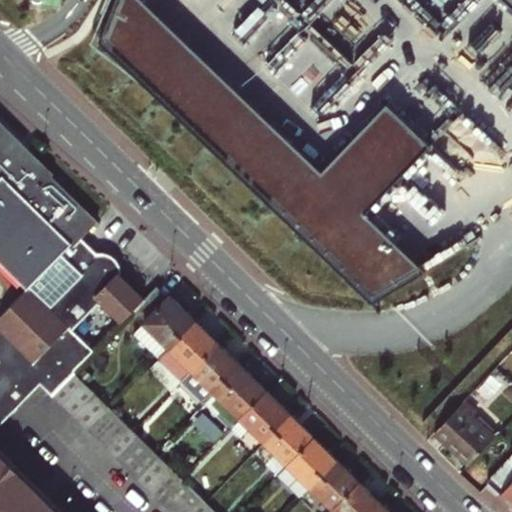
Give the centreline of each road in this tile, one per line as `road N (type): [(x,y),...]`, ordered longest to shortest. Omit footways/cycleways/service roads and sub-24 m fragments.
road 1 (tertiary): [(7,62),(470,511)]
road 2 (residential): [(126,511),(42,425)]
